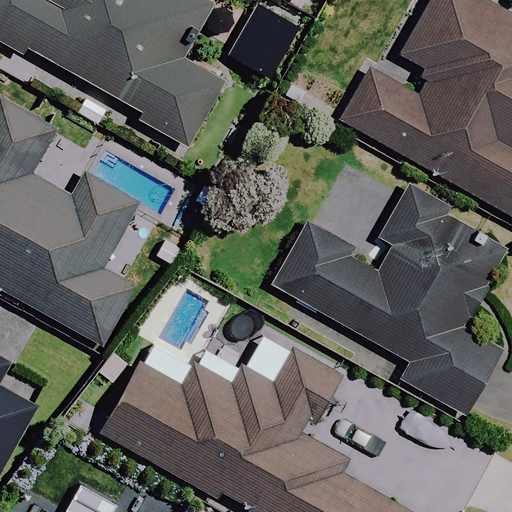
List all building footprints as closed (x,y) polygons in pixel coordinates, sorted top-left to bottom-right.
[(213,0),(212,0),(0,0),(0,43),(144,112),(138,124),(189,148),(221,84),(182,65),(213,0)] [(511,22),(472,0),(429,0),(384,79),(369,70),(340,121),(511,217),(511,22)] [(54,134),(0,103),(0,289),(100,346),(132,289),(100,271),(137,206),(84,176),(71,200),(30,177),(54,134)] [(506,250),(407,191),(377,242),(392,252),(382,270),(311,228),(277,287),(409,365),(401,381),(461,416),(502,348),(462,325),(506,250)] [(339,378),(262,334),(231,388),(191,365),(178,388),(140,366),(100,435),(208,497),(211,492),(245,511),(404,511),(342,476),(349,464),(304,439),(339,378)] [(0,476),(37,413),(0,390),(0,382),(9,368),(0,362),(0,476)] [(112,511),(116,506),(78,485),(62,511),(112,511)]
